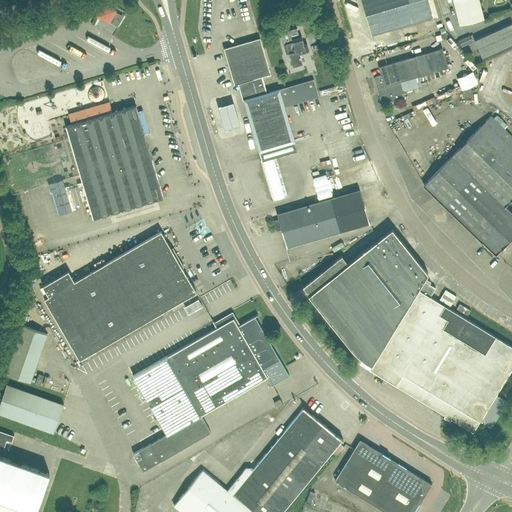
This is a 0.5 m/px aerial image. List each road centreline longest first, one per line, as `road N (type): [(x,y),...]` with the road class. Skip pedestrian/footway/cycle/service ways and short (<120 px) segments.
road 1 (secondary): [(495,479),(401,427),(350,387),(287,315),(239,234),(170,21)]
road 2 (unclassified): [(511,313),(414,226),(380,164),(323,0)]
road 3 (unknown): [(232,483),(297,406),(331,382)]
